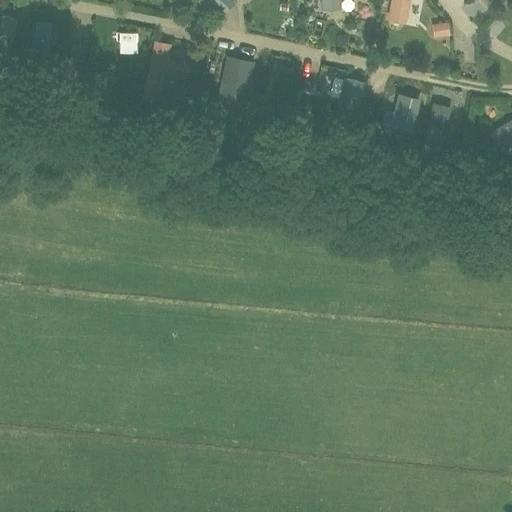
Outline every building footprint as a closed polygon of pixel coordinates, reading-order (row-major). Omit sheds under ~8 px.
[(377,0),(377,12),(398,13),(398,0),(377,0)] [(422,12),(424,27),(434,26),(433,11),(422,12)] [(103,23),(104,46),(122,45),(120,22),(103,23)] [(137,50),(148,52),(152,33),(141,30),(137,50)] [(209,49),(208,98),(234,99),(235,50),(209,49)] [(364,98),(376,110),(399,88),(388,77),(364,98)] [(438,104),(450,106),(454,85),(422,79),(415,113),(436,117),(438,104)] [(499,155),(511,146),(511,112),(507,105),(478,125),(499,155)]
